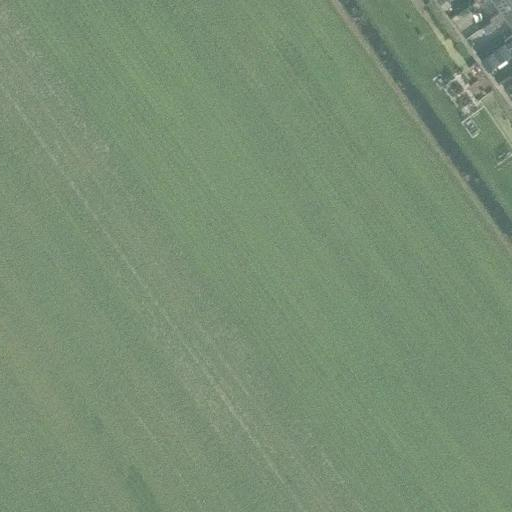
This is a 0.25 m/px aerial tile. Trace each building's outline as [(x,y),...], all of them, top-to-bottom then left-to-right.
[(448,0),(439,0),(445,8),(451,4),(448,0)] [(487,0),(497,0),(504,8),(506,11),(511,6),(511,0),(477,0),(481,5),(487,0)] [(491,17),(492,19),(496,25),(509,15),(511,19),(511,6),(506,11),(504,8),(491,17)] [(492,19),(483,26),(487,31),(496,25),(492,19)] [(482,59),(489,68),(511,51),(511,48),(510,45),(511,45),(507,40),(482,59)]
